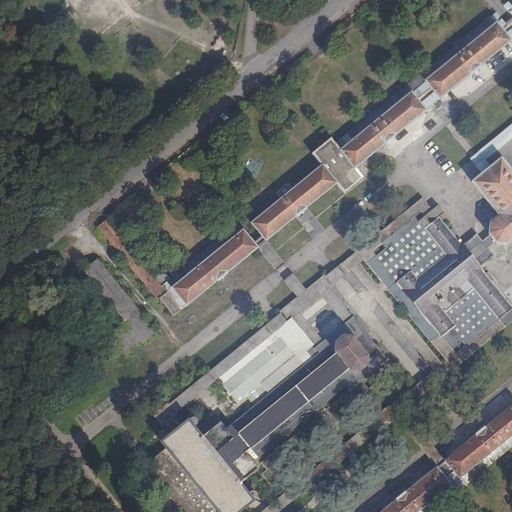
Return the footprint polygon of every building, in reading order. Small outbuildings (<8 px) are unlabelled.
[(254,221),(267,241),(298,215),(299,216),(310,208),(308,206),(337,183),(342,188),(362,172),(358,166),(386,143),(387,145),(398,136),(396,135),(471,74),(473,75),(480,69),(479,68),(511,39),(511,33),(501,18),(493,10),(489,14),(492,17),(498,23),(470,45),(422,84),(418,78),(412,83),(416,89),(347,146),(343,140),(331,149),(326,143),(307,159),(312,165),(317,171),(288,193),(277,201),(257,219),(254,221)] [(498,23),(492,17),(466,38),(470,45),(498,23)] [(470,45),(466,38),(418,78),(422,84),(470,45)] [(416,89),(412,83),(343,140),(347,146),(416,89)] [(511,135),(511,123),(471,157),(485,173),(492,168),(485,158),(511,135)] [(489,225),(489,234),(494,239),(497,243),(507,243),(511,239),(511,170),(510,168),(511,167),(505,159),(492,168),(485,173),(473,184),(479,191),(481,190),(501,215),(489,225)] [(317,171),(312,165),(284,188),(288,193),(317,171)] [(288,193),(284,188),(283,187),(272,195),(274,196),(277,201),(288,193)] [(253,215),(257,219),(277,201),(274,196),(253,215)] [(306,289),(293,273),(284,280),(299,298),(195,383),(163,408),(162,408),(154,415),(162,425),(164,422),(174,432),(180,426),(173,421),(171,415),(290,316),(315,347),(322,341),(298,309),(307,301),(320,290),(327,284),(328,286),(337,279),(348,270),(357,262),(363,257),(366,260),(374,253),(371,251),(382,242),(420,211),(427,205),(421,197),(329,272),(306,289)] [(430,222),(420,211),(382,242),(384,245),(374,253),(397,281),(410,271),(420,281),(449,257),(426,230),(440,218),(438,216),(430,222)] [(461,245),(440,218),(426,230),(449,257),(420,281),(410,271),(397,281),(388,288),(432,340),(439,333),(441,336),(455,326),(444,311),(473,287),(498,318),(511,306),(480,268),(461,245)] [(229,271),(259,247),(244,230),(214,255),(210,263),(205,262),(172,288),(168,283),(164,286),(108,219),(99,227),(159,301),(161,299),(175,315),(219,279),(220,281),(231,273),(229,271)] [(238,225),(168,283),(172,288),(205,262),(210,263),(214,255),(244,230),(238,225)] [(474,233),(461,245),(480,268),(495,257),(489,249),(494,245),(497,243),(494,239),(489,234),(486,237),(482,241),(474,233)] [(276,270),(285,264),(267,241),(259,247),(276,270)] [(127,323),(139,312),(89,251),(78,261),(101,291),(84,305),(94,318),(112,304),(127,323)] [(388,288),(397,281),(374,253),(366,260),(381,278),(388,288)] [(447,360),(440,351),(434,356),(383,293),(388,288),(381,278),(375,283),(357,262),(348,270),(435,370),(441,365),(447,360)] [(347,322),(353,317),(328,286),(327,284),(320,290),(347,322)] [(465,344),(498,318),(473,287),(444,311),(455,326),(441,336),(448,345),(450,349),(460,340),(465,344)] [(511,306),(498,318),(465,344),(460,340),(450,349),(448,345),(440,351),(447,360),(441,365),(435,370),(419,383),(382,413),(359,384),(351,390),(374,420),(281,496),(259,511),(276,511),(397,414),(439,465),(445,461),(402,408),(425,389),(488,339),(511,319),(511,306)] [(156,333),(139,312),(127,323),(111,337),(127,357),(156,333)] [(180,426),(174,432),(161,442),(165,447),(170,453),(216,511),(239,511),(244,508),(258,496),(254,490),(248,493),(240,484),(259,468),(253,461),(347,385),(351,390),(359,384),(388,359),(353,317),(347,322),(322,341),(315,347),(319,351),(225,428),(220,421),(200,437),(192,426),(196,422),(192,417),(180,426)] [(222,381),(237,401),(296,352),(281,333),(222,381)] [(440,351),(448,345),(441,336),(439,333),(432,340),(440,351)] [(445,461),(439,465),(410,491),(408,489),(400,496),(401,497),(382,511),(417,511),(453,484),(457,490),(466,483),(461,477),(511,434),(511,407),(487,428),(485,426),(477,434),(478,435),(445,461)] [(511,434),(461,477),(466,483),(511,445),(511,434)] [(170,453),(165,447),(152,458),(143,465),(181,511),(216,511),(213,511),(194,511),(156,464),(170,453)] [(287,456),(296,467),(307,458),(298,448),(287,456)] [(213,511),(216,511),(170,453),(156,464),(194,511),(213,511)] [(417,511),(430,511),(457,490),(453,484),(417,511)]
